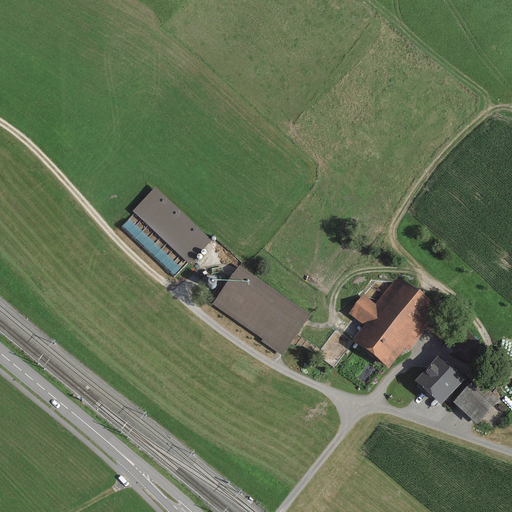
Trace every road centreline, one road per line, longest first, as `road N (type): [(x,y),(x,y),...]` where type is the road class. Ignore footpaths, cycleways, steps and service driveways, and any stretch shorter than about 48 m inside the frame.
road 1 (unclassified): [(280,511),(364,401),(511,452)]
road 2 (track): [(0,122),(181,298)]
road 3 (primary): [(0,353),(185,511)]
